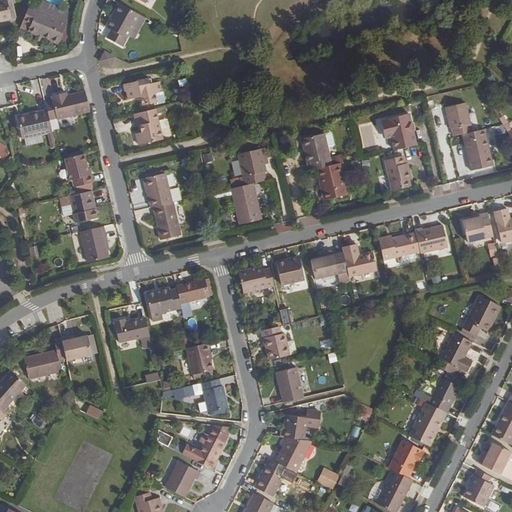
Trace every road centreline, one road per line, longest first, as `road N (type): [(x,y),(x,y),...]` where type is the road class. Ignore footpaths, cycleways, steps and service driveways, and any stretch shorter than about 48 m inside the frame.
road 1 (residential): [(220,254),(511,189)]
road 2 (residential): [(215,511),(256,424),(220,254)]
road 3 (residential): [(88,61),(138,274)]
road 4 (residential): [(430,511),(511,347)]
road 5 (residential): [(0,327),(61,293),(138,274)]
